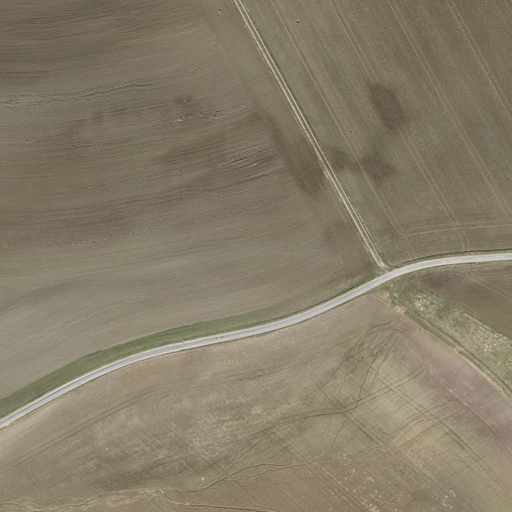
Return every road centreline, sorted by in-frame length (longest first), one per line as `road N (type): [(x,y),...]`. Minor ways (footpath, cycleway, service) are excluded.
road 1 (track): [(511,255),(417,265),(264,329),(157,350),(0,426)]
road 2 (track): [(511,390),(401,302),(238,0)]
